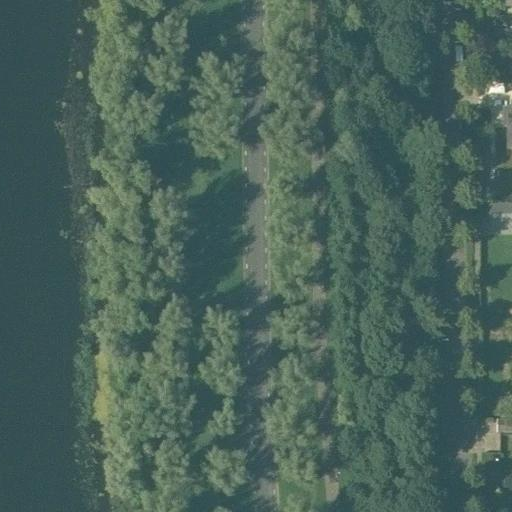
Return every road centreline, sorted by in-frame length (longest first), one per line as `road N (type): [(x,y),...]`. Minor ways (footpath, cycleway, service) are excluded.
road 1 (residential): [(465,511),(453,0)]
road 2 (secondary): [(265,511),(253,0)]
